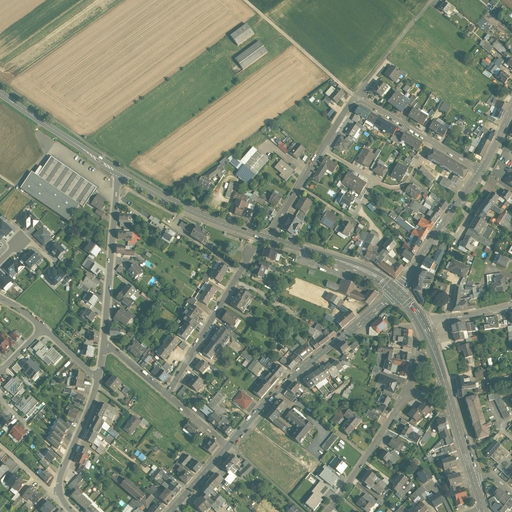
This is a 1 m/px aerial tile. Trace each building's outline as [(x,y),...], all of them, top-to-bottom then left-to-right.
[(449,7),(444,2),(439,8),(442,11),(446,14),(449,11),(450,8),(451,8),(449,7)] [(247,24),(230,36),(238,47),(254,35),(247,24)] [(259,42),(235,60),(243,70),(267,53),(259,42)] [(506,51),(496,42),(492,46),(498,51),(497,51),(502,55),(504,53),(506,51)] [(493,48),(486,43),(482,48),(489,53),(493,48)] [(511,59),(504,53),(502,55),(510,62),(511,59)] [(494,65),(489,71),(492,74),(497,68),(494,65)] [(392,66),(385,75),(395,82),(402,74),(399,72),(392,66)] [(502,72),(501,71),(499,73),(496,77),(504,84),(509,78),(502,72)] [(385,87),(379,82),(373,90),(381,97),(388,88),(385,87)] [(329,97),(332,100),(337,104),(345,94),(337,88),(329,97)] [(404,97),(397,92),(389,102),(396,107),(403,97),(404,97)] [(403,97),(396,107),(402,112),(409,104),(408,103),(409,102),(403,97)] [(452,108),(444,102),(440,109),(448,114),(452,108)] [(508,105),(500,102),(497,108),(498,109),(504,112),(508,105)] [(371,113),(360,107),(359,109),(356,114),(367,120),(371,113)] [(421,113),(414,109),(409,117),(416,121),(421,113)] [(504,112),(498,109),(495,115),(496,115),(495,118),(498,120),(499,117),(502,118),(504,112)] [(378,118),(371,113),(367,120),(374,125),(378,118)] [(421,113),(416,121),(424,125),(428,117),(421,113)] [(360,118),(355,115),(352,121),(357,124),(360,118)] [(397,129),(378,118),(374,125),(393,136),(394,135),(397,129)] [(462,126),(464,122),(460,119),(456,126),(458,127),(456,130),(466,136),(470,130),(462,126)] [(441,126),(434,121),(429,129),(436,133),(441,126)] [(355,127),(351,124),(345,134),(352,139),(358,129),(355,127)] [(448,130),(441,126),(436,133),(444,138),(448,130)] [(494,136),(489,134),(488,133),(486,136),(486,135),(484,140),(485,140),(491,143),(494,136)] [(423,144),(405,134),(401,140),(401,141),(419,151),(423,144)] [(341,138),(335,148),(341,152),(344,147),(347,148),(349,144),(345,141),(341,138)] [(477,146),(473,143),(472,146),(475,148),(479,149),(479,148),(481,148),(485,140),(484,140),(480,138),(477,146)] [(277,139),(275,142),(280,145),(278,147),(282,150),(284,148),(285,146),(277,139)] [(491,143),(485,140),(481,148),(486,151),(491,143)] [(296,142),(288,151),(289,152),(290,152),(289,153),(297,159),(305,150),(296,142)] [(253,148),(243,159),(243,160),(247,163),(257,152),(253,148)] [(486,153),(479,149),(476,155),(477,155),(482,158),(483,158),(486,153)] [(365,150),(358,162),(367,167),(372,159),(375,155),(365,150)] [(467,171),(433,151),(428,159),(455,175),(463,180),(468,171),(467,171)] [(247,163),(245,166),(256,176),(268,161),(257,152),(247,163)] [(241,162),(238,160),(232,156),(227,160),(229,162),(239,171),(236,175),(247,185),(252,180),(255,176),(256,176),(245,166),(241,162)] [(96,189),(51,158),(44,169),(38,177),(80,206),(83,208),(87,202),(90,198),(93,193),(96,189)] [(226,158),(219,163),(223,167),(229,162),(227,160),(226,158)] [(325,158),(320,166),(326,170),(333,174),(338,166),(325,158)] [(289,167),(281,161),(275,168),(281,174),(279,176),(285,182),(291,176),(290,175),(294,171),(289,167)] [(388,169),(378,163),(377,164),(374,170),(373,171),(383,177),(388,169)] [(408,169),(399,164),(392,176),(401,181),(408,169)] [(40,166),(35,174),(38,177),(44,169),(40,166)] [(326,170),(320,166),(314,176),(320,179),(326,170)] [(435,179),(422,167),(419,171),(430,182),(431,183),(435,179)] [(217,168),(206,176),(203,179),(205,180),(207,178),(209,180),(217,174),(220,172),(217,168)] [(35,174),(32,172),(21,189),(69,222),(80,206),(38,177),(35,174)] [(357,179),(348,173),(342,183),(342,184),(351,189),(357,179)] [(463,180),(455,175),(451,182),(459,187),(463,180)] [(203,179),(201,178),(197,186),(198,186),(201,188),(200,190),(201,190),(206,192),(210,184),(205,181),(205,180),(203,179)] [(449,181),(444,178),(440,185),(455,194),(459,187),(451,182),(449,181)] [(366,184),(357,179),(351,189),(360,195),(361,194),(366,184)] [(235,184),(230,182),(225,197),(230,199),(235,184)] [(412,187),(411,186),(406,192),(412,197),(412,196),(416,199),(420,194),(418,192),(412,187)] [(511,195),(505,191),(503,193),(500,197),(502,199),(505,201),(507,202),(511,195)] [(499,198),(492,193),(486,201),(493,206),(499,198)] [(250,198),(239,194),(237,201),(244,203),(246,204),(247,201),(250,198)] [(273,194),(268,202),(276,207),(280,201),(276,198),(278,197),(277,196),(273,194)] [(346,196),(344,195),(339,204),(343,206),(342,208),(344,210),(345,208),(349,210),(354,201),(353,201),(346,196)] [(98,196),(92,205),(98,210),(101,211),(104,207),(102,206),(105,201),(98,196)] [(312,203),(302,197),(295,208),(299,211),(305,214),(312,203)] [(256,201),(250,198),(247,201),(246,204),(249,205),(254,207),(256,201)] [(448,205),(442,200),(442,201),(440,204),(437,208),(443,212),(448,205)] [(431,204),(427,201),(425,203),(423,207),(430,211),(432,208),(430,206),(431,205),(431,204)] [(493,206),(486,201),(479,211),(486,215),(490,209),(493,206)] [(504,202),(499,209),(502,212),(505,208),(506,209),(510,204),(507,202),(505,201),(504,202)] [(415,202),(411,210),(417,213),(418,211),(422,206),(415,202)] [(242,208),(237,206),(237,207),(234,215),(242,217),(245,209),(242,208)] [(422,206),(418,211),(427,216),(430,211),(423,207),(422,206)] [(497,208),(493,206),(490,209),(501,215),(503,213),(502,212),(499,209),(497,208)] [(413,211),(406,207),(403,212),(410,217),(413,211)] [(437,208),(436,209),(433,213),(440,217),(443,212),(437,208)] [(247,210),(245,209),(242,217),(249,219),(252,211),(247,210)] [(305,214),(299,211),(296,216),(303,220),(307,215),(305,214)] [(486,215),(479,211),(475,217),(476,217),(482,221),(486,215)] [(35,219),(29,212),(24,217),(22,216),(18,220),(26,228),(30,225),(36,219),(35,219)] [(339,219),(328,212),(325,216),(324,217),(324,218),(322,221),(321,223),(332,230),(339,219)] [(398,217),(393,213),(389,217),(395,221),(398,217)] [(433,213),(430,217),(431,218),(429,221),(434,225),(436,221),(440,217),(433,213)] [(508,216),(503,213),(501,215),(498,221),(496,224),(501,227),(505,222),(508,216)] [(127,215),(120,215),(119,223),(126,223),(128,224),(128,220),(131,220),(131,216),(127,215)] [(295,219),(290,216),(286,223),(296,229),(300,222),(295,219)] [(482,221),(476,217),(469,229),(478,235),(487,241),(493,232),(486,227),(488,225),(482,221)] [(36,219),(30,225),(33,228),(34,227),(39,222),(36,218),(35,219),(36,219)] [(409,227),(398,219),(395,221),(407,230),(409,227)] [(429,223),(422,219),(420,223),(418,225),(425,230),(428,232),(433,225),(430,223),(429,223)] [(0,230),(5,236),(6,236),(12,231),(4,223),(2,221),(0,222),(0,230)] [(39,222),(34,227),(39,232),(43,228),(44,226),(39,222)] [(192,228),(182,222),(179,226),(189,233),(192,228)] [(342,228),(339,232),(347,237),(353,227),(345,222),(342,228)] [(511,226),(505,222),(501,227),(508,231),(511,226)] [(296,229),(286,223),(282,229),(286,232),(292,235),(296,229)] [(164,229),(158,224),(155,228),(162,233),(164,229)] [(418,233),(409,227),(407,230),(415,236),(415,237),(418,233)] [(39,232),(34,237),(45,247),(52,239),(47,234),(48,233),(43,228),(39,232)] [(197,228),(190,236),(202,244),(209,234),(204,231),(203,232),(197,228)] [(169,232),(164,229),(162,233),(165,235),(163,238),(170,242),(173,238),(167,235),(169,232)] [(478,235),(469,229),(465,236),(466,236),(475,241),(478,235)] [(418,233),(415,237),(415,238),(422,243),(428,232),(425,230),(423,234),(419,231),(418,233)] [(126,233),(118,232),(118,240),(125,240),(126,240),(126,237),(126,233)] [(368,234),(363,232),(359,240),(360,241),(362,242),(364,243),(368,234)] [(403,234),(400,232),(396,236),(404,243),(407,238),(405,237),(403,234)] [(141,239),(132,233),(129,233),(130,236),(131,236),(131,237),(130,237),(130,238),(132,238),(132,242),(128,242),(128,244),(133,245),(135,245),(135,239),(136,238),(140,241),(141,239)] [(375,238),(368,234),(364,243),(366,244),(373,247),(377,239),(375,238)] [(487,241),(478,235),(475,241),(476,241),(491,249),(494,245),(487,241)] [(91,240),(84,236),(81,239),(88,244),(91,240)] [(475,241),(466,236),(463,242),(462,242),(459,246),(470,252),(473,247),(474,247),(473,246),(476,241),(475,241)] [(414,240),(413,242),(411,245),(413,245),(419,249),(422,243),(415,238),(414,240)] [(390,239),(383,247),(384,248),(389,254),(391,251),(396,246),(391,241),(390,239)] [(47,248),(50,251),(56,245),(54,242),(47,248)] [(411,248),(406,243),(403,246),(409,251),(411,248)] [(50,251),(49,251),(57,259),(57,258),(61,254),(64,251),(57,244),(56,245),(50,251)] [(100,251),(90,244),(85,251),(90,254),(95,258),(100,251)] [(411,248),(409,251),(415,256),(419,249),(413,245),(411,248)] [(128,247),(117,246),(117,254),(124,255),(125,255),(125,252),(129,252),(130,247),(128,247)] [(376,249),(373,247),(372,247),(370,251),(373,253),(369,260),(375,263),(380,256),(376,254),(376,252),(375,252),(376,249)] [(389,254),(384,248),(380,256),(375,263),(375,264),(378,267),(388,255),(388,254),(389,254)] [(269,252),(264,250),(262,257),(275,261),(276,254),(277,254),(269,252)] [(414,257),(406,250),(403,255),(402,256),(409,261),(411,262),(414,257)] [(440,250),(433,262),(434,263),(438,266),(444,252),(440,250)] [(37,257),(31,251),(26,256),(26,255),(21,259),(28,266),(30,268),(35,264),(40,259),(37,257)] [(398,264),(390,257),(388,260),(396,266),(398,264)] [(503,259),(500,257),(500,258),(496,264),(506,269),(510,262),(503,259)] [(386,258),(378,267),(381,269),(385,264),(388,260),(386,258)] [(433,262),(427,258),(422,265),(430,270),(431,270),(434,263),(433,262)] [(13,260),(5,268),(6,268),(11,274),(15,270),(17,273),(18,274),(23,269),(18,265),(13,260)] [(89,262),(85,268),(97,276),(101,270),(94,265),(89,262)] [(269,266),(260,262),(258,267),(265,269),(265,270),(267,270),(269,266)] [(462,268),(452,263),(451,265),(450,266),(450,267),(448,270),(464,278),(468,268),(463,266),(462,268)] [(228,270),(220,264),(215,271),(224,276),(228,270)] [(396,266),(392,269),(385,264),(381,269),(392,277),(395,279),(403,269),(398,264),(396,266)] [(136,267),(134,265),(131,268),(132,269),(129,272),(130,274),(129,275),(133,278),(134,277),(135,279),(139,276),(140,277),(143,275),(141,272),(143,271),(138,266),(136,267)] [(120,266),(117,271),(122,275),(126,270),(120,266)] [(258,267),(257,266),(253,274),(256,275),(256,278),(258,279),(260,277),(261,277),(262,274),(263,274),(265,270),(265,269),(258,267)] [(49,272),(45,276),(54,286),(63,278),(57,272),(56,272),(53,269),(49,272)] [(57,272),(63,278),(66,274),(59,270),(57,272)] [(434,276),(420,270),(418,272),(422,274),(421,275),(423,275),(433,279),(434,276)] [(224,276),(215,271),(211,278),(219,284),(224,276)] [(0,272),(0,288),(2,291),(11,282),(6,278),(0,272)] [(9,276),(6,278),(11,282),(13,284),(15,282),(9,276)] [(93,280),(88,277),(84,283),(86,284),(91,288),(95,290),(99,284),(93,280)] [(423,278),(414,277),(414,284),(429,286),(430,286),(431,282),(422,281),(423,278)] [(503,278),(497,279),(498,284),(494,284),(491,285),(493,293),(506,291),(503,278)] [(354,285),(342,280),(339,287),(337,292),(349,297),(351,292),(354,285)] [(339,287),(327,283),(326,287),(337,292),(339,287)] [(136,292),(128,286),(122,293),(130,300),(136,292)] [(209,286),(204,293),(212,297),(216,290),(209,286)] [(475,288),(472,288),(473,291),(472,291),(473,295),(474,299),(485,297),(484,293),(482,293),(479,293),(476,294),(475,288)] [(245,294),(240,291),(236,299),(246,305),(250,298),(245,294)] [(255,296),(247,291),(245,294),(250,298),(253,299),(255,296)] [(365,299),(361,303),(369,306),(378,294),(371,291),(365,299)] [(151,297),(143,292),(141,295),(148,300),(151,297)] [(363,297),(351,292),(349,297),(361,303),(365,299),(363,297)] [(130,300),(122,293),(119,296),(117,299),(130,308),(134,303),(130,300)] [(199,294),(195,300),(197,301),(198,300),(206,306),(212,297),(204,293),(203,295),(202,295),(201,295),(199,294)] [(344,303),(334,296),(329,293),(326,299),(336,307),(346,314),(349,312),(342,306),(344,303)] [(98,300),(89,294),(84,300),(88,303),(92,306),(93,306),(98,300)] [(454,296),(452,312),(452,313),(460,312),(460,308),(459,308),(458,303),(459,302),(460,296),(454,296)] [(246,305),(236,299),(231,307),(242,313),(247,305),(246,305)] [(44,308),(41,312),(55,325),(58,320),(61,322),(65,317),(51,302),(50,303),(47,301),(42,306),(44,308)] [(467,303),(458,303),(459,308),(460,308),(460,312),(471,310),(470,305),(470,304),(467,305),(467,303)] [(193,307),(192,306),(188,312),(198,319),(202,313),(193,307)] [(121,309),(119,312),(118,312),(117,314),(115,317),(119,320),(126,325),(127,325),(128,324),(128,322),(131,318),(132,318),(126,314),(121,309)] [(88,310),(83,317),(91,323),(96,316),(88,310)] [(135,316),(128,311),(126,314),(132,318),(131,318),(133,319),(135,316)] [(188,312),(187,311),(184,315),(187,317),(184,322),(186,324),(194,330),(195,330),(198,327),(198,326),(199,325),(198,324),(197,323),(199,320),(198,319),(188,312)] [(346,314),(344,317),(349,323),(355,317),(350,311),(349,312),(346,314)] [(238,319),(228,313),(223,321),(228,324),(232,327),(233,327),(238,319)] [(338,322),(336,323),(337,324),(342,329),(349,323),(344,317),(338,322)] [(497,317),(485,319),(486,325),(487,324),(487,326),(484,327),(485,330),(499,329),(497,317)] [(380,319),(372,326),(378,333),(386,326),(386,325),(386,323),(385,322),(383,322),(380,319)] [(459,325),(450,327),(451,335),(453,335),(466,333),(464,323),(459,324),(459,325)] [(194,330),(186,324),(178,335),(186,341),(194,330)] [(232,327),(228,324),(226,328),(233,333),(236,329),(233,327),(232,327)] [(330,334),(326,331),(326,332),(321,329),(321,328),(317,325),(314,330),(316,331),(323,335),(324,334),(329,340),(333,337),(336,334),(331,331),(330,334)] [(372,326),(369,328),(369,336),(378,336),(378,333),(372,326)] [(314,330),(309,327),(306,332),(313,336),(316,331),(314,330)] [(222,329),(211,342),(212,343),(220,349),(221,350),(231,336),(222,329)] [(404,330),(394,329),(393,338),(398,338),(403,338),(404,332),(404,330)] [(412,332),(408,332),(408,330),(404,330),(404,332),(403,338),(412,339),(412,332)] [(99,335),(93,335),(94,332),(89,331),(88,336),(91,336),(90,342),(93,342),(98,343),(99,335)] [(5,335),(1,332),(0,334),(0,350),(4,354),(7,351),(6,350),(9,346),(11,347),(14,344),(10,340),(9,340),(4,336),(5,335)] [(10,336),(17,342),(20,339),(14,334),(13,333),(10,336)] [(323,335),(321,336),(320,336),(315,341),(317,343),(320,347),(329,340),(324,334),(323,335)] [(462,334),(453,335),(455,342),(463,340),(462,334)] [(171,337),(156,355),(164,361),(178,344),(171,337)] [(412,339),(403,338),(403,341),(403,347),(412,348),(413,339),(412,339)] [(135,341),(128,350),(133,354),(140,346),(135,341)] [(315,341),(311,344),(315,350),(320,347),(317,343),(315,341)] [(33,349),(37,353),(39,350),(41,352),(45,347),(40,342),(33,349)] [(183,342),(179,347),(184,351),(188,346),(183,342)] [(348,348),(343,342),(337,347),(342,353),(344,352),(348,348)] [(356,342),(350,347),(353,351),(359,346),(356,342)] [(212,343),(203,355),(211,361),(220,349),(212,343)] [(293,348),(290,350),(294,354),(297,351),(301,348),(297,344),(293,348)] [(301,348),(297,351),(304,359),(313,352),(306,344),(303,347),(301,348)] [(468,345),(462,347),(463,351),(465,359),(472,357),(468,345)] [(140,346),(133,354),(138,359),(142,354),(146,350),(145,350),(140,346)] [(285,346),(275,359),(279,362),(282,359),(283,360),(290,351),(290,350),(285,346)] [(388,348),(379,346),(378,353),(387,354),(388,348)] [(54,365),(62,357),(52,348),(48,352),(46,351),(47,349),(45,347),(41,352),(39,350),(37,353),(35,354),(43,361),(46,357),(54,365)] [(92,348),(85,347),(83,356),(92,358),(94,349),(92,348)] [(148,347),(145,350),(146,350),(142,354),(144,356),(147,353),(150,349),(148,347)] [(403,350),(393,349),(392,355),(398,356),(403,357),(403,355),(402,355),(403,350)] [(304,359),(297,351),(294,354),(302,361),(304,359)] [(147,353),(144,356),(142,359),(147,363),(152,358),(147,353)] [(252,360),(243,353),(241,356),(250,363),(252,360)] [(411,355),(403,355),(403,357),(398,356),(397,360),(400,361),(410,364),(411,355)] [(268,358),(264,364),(261,361),(260,362),(258,364),(264,369),(271,374),(274,370),(270,367),(273,362),(268,358)] [(288,364),(285,366),(291,370),(298,362),(293,358),(288,364)] [(250,363),(246,369),(252,373),(259,365),(258,364),(253,360),(252,360),(250,363)] [(404,367),(403,373),(401,372),(400,374),(399,377),(406,379),(410,364),(400,361),(399,366),(404,367)] [(31,362),(24,368),(26,371),(24,373),(27,376),(29,374),(33,377),(39,370),(37,367),(38,366),(35,363),(34,365),(31,362)] [(202,362),(196,370),(202,375),(209,367),(202,362)] [(338,363),(337,362),(335,363),(334,362),(330,366),(337,371),(345,366),(345,365),(343,365),(339,363),(338,363)] [(76,368),(72,363),(67,368),(72,372),(76,368)] [(171,367),(167,363),(163,367),(168,371),(171,367)] [(159,364),(156,368),(155,371),(152,373),(163,382),(168,376),(167,375),(160,369),(162,367),(159,364)] [(329,364),(324,368),(330,375),(331,376),(337,371),(330,366),(329,364)] [(13,369),(17,373),(21,369),(17,365),(13,369)] [(259,365),(252,373),(256,377),(263,368),(259,365)] [(274,370),(271,374),(278,379),(285,371),(278,366),(274,370)] [(163,367),(162,367),(160,369),(167,375),(169,372),(168,371),(163,367)] [(323,367),(318,371),(325,379),(330,375),(324,368),(323,367)] [(318,371),(313,375),(320,382),(320,383),(325,379),(318,371)] [(84,375),(74,373),(72,380),(83,382),(84,375)] [(266,379),(263,382),(270,388),(278,379),(271,374),(266,379)] [(313,375),(313,374),(308,378),(314,385),(315,386),(320,382),(313,375)] [(14,380),(20,385),(23,382),(17,377),(14,380)] [(122,383),(113,377),(106,386),(114,393),(122,383)] [(203,383),(195,377),(188,386),(196,392),(203,383)] [(308,378),(308,377),(303,381),(310,390),(314,385),(308,378)] [(398,382),(385,377),(382,385),(386,386),(384,390),(393,393),(394,394),(398,382)] [(13,379),(4,388),(15,398),(16,396),(19,393),(17,390),(21,386),(20,385),(14,380),(13,379)] [(83,382),(72,380),(71,386),(78,388),(82,388),(83,382)] [(463,381),(456,382),(457,391),(464,390),(463,381)] [(263,382),(253,392),(261,399),(270,388),(263,382)] [(294,383),(287,390),(293,395),(294,396),(300,389),(294,383)] [(184,386),(177,395),(181,399),(188,390),(184,386)] [(126,387),(122,392),(126,396),(131,391),(126,387)] [(287,390),(284,395),(289,400),(293,395),(287,390)] [(464,390),(457,391),(458,399),(466,397),(465,391),(466,391),(466,390),(464,390)] [(226,398),(219,392),(207,406),(212,410),(218,403),(220,405),(226,398)] [(245,395),(241,392),(237,398),(240,400),(237,403),(239,405),(245,410),(252,401),(245,395)] [(509,417),(498,393),(488,395),(489,401),(495,400),(504,419),(509,417)] [(83,396),(79,394),(76,401),(75,403),(82,406),(86,399),(82,398),(83,396)] [(16,405),(21,399),(17,395),(16,396),(15,398),(12,400),(16,405)] [(390,399),(384,396),(382,399),(380,403),(384,405),(386,407),(390,399)] [(483,425),(478,405),(479,405),(476,396),(465,400),(477,440),(488,437),(486,428),(491,427),(490,423),(483,425)] [(16,405),(15,406),(21,412),(22,412),(27,416),(26,416),(28,415),(29,417),(36,409),(35,408),(39,403),(33,398),(28,404),(22,399),(21,399),(16,405)] [(279,400),(269,412),(277,418),(287,406),(279,400)] [(220,405),(218,403),(212,410),(215,413),(219,416),(225,409),(220,405)] [(427,408),(422,403),(416,410),(422,415),(425,417),(430,410),(427,408)] [(108,407),(101,404),(98,410),(105,413),(106,410),(108,407)] [(203,404),(201,407),(200,405),(198,408),(203,413),(207,408),(203,404)] [(384,405),(380,412),(385,414),(389,408),(386,407),(384,405)] [(79,413),(68,407),(66,411),(69,412),(68,416),(70,417),(75,419),(76,419),(79,413)] [(343,407),(336,415),(340,418),(344,414),(347,410),(343,407)] [(207,408),(203,413),(210,419),(214,413),(207,408)] [(416,410),(414,409),(408,416),(412,419),(416,422),(422,415),(416,410)] [(105,413),(98,410),(94,416),(95,417),(102,420),(103,417),(105,413)] [(292,410),(285,419),(298,429),(304,421),(292,410)] [(376,413),(368,410),(366,415),(373,419),(376,413)] [(277,418),(269,412),(265,417),(273,423),(276,419),(277,418)] [(210,419),(208,420),(211,422),(211,423),(213,425),(214,425),(216,427),(222,421),(214,414),(214,413),(210,419)] [(223,419),(215,413),(214,414),(222,421),(223,419)] [(361,421),(351,413),(348,417),(352,421),(349,424),(354,429),(361,421)] [(336,415),(331,421),(335,424),(336,423),(340,418),(336,415)] [(8,417),(7,416),(6,417),(2,422),(1,424),(4,427),(5,426),(7,428),(13,422),(8,418),(8,417)] [(95,417),(92,423),(90,425),(91,426),(88,430),(98,435),(105,423),(102,420),(95,417)] [(134,417),(124,430),(131,435),(137,428),(141,422),(134,417)] [(222,421),(216,427),(221,431),(227,425),(227,426),(229,424),(223,419),(222,421)] [(442,419),(437,421),(439,429),(439,432),(446,430),(442,419)] [(63,425),(59,421),(59,422),(56,426),(57,427),(64,434),(68,430),(68,431),(68,430),(63,425)] [(298,429),(291,438),(298,444),(312,427),(304,421),(298,429)] [(198,430),(189,422),(184,428),(193,436),(196,431),(198,430)] [(285,427),(278,422),(275,425),(282,431),(285,427)] [(349,424),(347,422),(341,429),(348,436),(354,429),(349,424)] [(12,431),(10,434),(14,438),(22,429),(18,425),(17,426),(12,431)] [(227,425),(221,431),(228,437),(233,431),(227,426),(227,425)] [(407,427),(406,426),(400,435),(407,438),(409,435),(412,431),(407,427)] [(64,434),(57,427),(53,431),(55,432),(62,439),(66,435),(64,434)] [(119,435),(110,427),(106,431),(116,439),(119,435)] [(22,429),(14,438),(19,442),(21,440),(25,434),(27,433),(22,429)] [(446,430),(439,432),(441,440),(442,440),(445,439),(448,438),(446,430)] [(90,431),(84,441),(93,445),(97,438),(98,435),(90,431)] [(62,439),(55,432),(51,436),(53,438),(60,444),(63,440),(62,439)] [(412,432),(410,435),(409,435),(407,438),(417,443),(420,436),(416,434),(416,435),(412,432)] [(333,433),(321,447),(326,452),(338,437),(333,433)] [(60,444),(53,438),(49,442),(53,446),(58,450),(62,446),(60,444)] [(396,441),(393,439),(389,445),(396,450),(400,445),(400,444),(396,441)] [(445,439),(442,440),(441,440),(438,444),(435,447),(437,449),(440,448),(446,446),(445,439)] [(212,440),(206,447),(204,445),(202,447),(211,455),(219,446),(212,440)] [(494,442),(486,452),(488,454),(491,457),(499,447),(494,442)] [(101,445),(96,451),(100,455),(105,449),(101,445)] [(89,450),(81,447),(78,453),(89,458),(90,455),(87,454),(89,450)] [(450,447),(444,449),(445,456),(452,452),(450,447)] [(499,447),(491,457),(499,464),(504,459),(505,459),(506,458),(509,455),(499,447)] [(390,454),(385,450),(380,458),(386,463),(389,459),(392,456),(390,454)] [(53,454),(50,451),(45,456),(51,463),(57,457),(53,454)] [(399,457),(392,451),(390,454),(392,456),(397,460),(399,457)] [(89,458),(78,453),(74,462),(80,465),(85,467),(89,458)] [(187,455),(182,460),(186,464),(190,460),(191,458),(187,455)] [(232,455),(227,461),(234,466),(235,465),(238,460),(232,455)] [(444,460),(441,461),(442,462),(444,471),(446,471),(451,469),(456,467),(453,457),(444,460)] [(505,459),(504,459),(499,464),(496,467),(503,473),(511,463),(506,458),(505,459)] [(333,467),(336,470),(341,474),(346,467),(342,464),(343,463),(342,462),(341,463),(338,460),(333,467)] [(190,467),(190,468),(196,473),(202,467),(195,461),(190,467)] [(234,466),(227,461),(221,468),(227,473),(233,466),(234,466)] [(241,469),(239,471),(240,473),(241,473),(247,468),(244,465),(247,462),(246,461),(242,464),(244,466),(241,469)] [(511,463),(503,473),(510,479),(511,476),(511,463)] [(330,464),(327,467),(332,471),(334,473),(336,470),(333,467),(330,464)] [(85,467),(80,465),(77,472),(80,474),(83,476),(86,469),(85,467)] [(247,468),(241,473),(243,476),(246,478),(254,469),(250,465),(247,468)] [(332,471),(327,467),(325,465),(323,468),(325,470),(330,474),(332,471)] [(233,466),(227,473),(229,475),(229,474),(231,476),(233,474),(234,474),(237,470),(233,466)] [(169,479),(158,469),(156,472),(161,477),(163,478),(167,481),(169,479)] [(432,479),(425,469),(417,475),(424,484),(432,479)] [(337,479),(330,474),(325,470),(320,477),(324,480),(331,486),(332,485),(334,486),(337,482),(336,481),(337,479)] [(52,477),(45,471),(42,475),(40,477),(47,483),(52,477)] [(375,476),(369,471),(361,481),(367,486),(368,486),(372,480),(375,476)] [(156,472),(152,478),(157,482),(159,479),(161,477),(156,472)] [(192,478),(185,472),(181,476),(179,478),(186,484),(192,478)] [(123,483),(115,477),(116,475),(114,473),(112,474),(110,477),(134,498),(139,503),(145,507),(150,511),(153,508),(149,505),(154,499),(151,496),(148,494),(148,493),(145,496),(127,480),(123,483)] [(216,473),(210,480),(217,485),(222,480),(216,473)] [(231,476),(229,474),(229,475),(224,480),(230,485),(237,477),(234,474),(233,474),(231,476)] [(448,477),(447,477),(450,487),(455,486),(461,484),(458,474),(453,475),(448,477)] [(11,478),(6,483),(12,488),(13,488),(20,480),(14,475),(11,478)] [(401,475),(395,483),(397,485),(400,487),(401,487),(401,488),(402,487),(401,487),(407,480),(401,475)] [(382,491),(387,485),(382,481),(375,476),(372,480),(374,482),(372,484),(382,491)] [(25,484),(20,480),(13,488),(19,493),(24,487),(23,487),(25,484)] [(217,485),(210,480),(206,484),(213,490),(216,486),(218,487),(218,486),(217,486),(217,485)] [(372,480),(368,486),(371,489),(379,495),(382,491),(372,484),(374,482),(372,480)] [(169,487),(163,482),(161,485),(167,490),(168,491),(170,489),(169,487)] [(182,489),(173,482),(170,485),(172,486),(179,492),(182,489)] [(75,489),(73,491),(75,493),(76,491),(77,491),(81,486),(79,484),(77,486),(75,489)] [(206,484),(200,491),(204,494),(202,496),(206,501),(205,502),(211,507),(214,510),(217,507),(215,504),(214,504),(211,501),(207,497),(207,498),(207,497),(213,490),(206,484)] [(324,484),(318,491),(324,496),(329,489),(324,484)] [(148,491),(147,493),(148,493),(148,494),(151,496),(157,489),(153,485),(150,489),(148,491)] [(400,487),(397,485),(392,489),(397,493),(401,489),(401,488),(401,487),(400,487)] [(179,492),(172,486),(170,489),(168,491),(175,497),(179,492)] [(31,488),(23,497),(28,501),(30,500),(36,492),(31,488)] [(403,490),(401,489),(397,493),(402,498),(407,493),(404,491),(403,490)] [(456,492),(454,492),(457,500),(457,501),(462,499),(464,499),(464,497),(466,496),(464,489),(456,492)] [(505,494),(498,489),(496,492),(498,493),(495,495),(500,501),(505,494)] [(175,497),(168,491),(167,490),(159,499),(167,506),(175,497)] [(417,490),(410,498),(414,502),(418,497),(420,494),(417,490)] [(77,491),(76,491),(75,493),(72,497),(76,501),(82,496),(77,492),(77,491)] [(43,498),(36,492),(30,500),(35,504),(38,501),(39,502),(43,498)] [(217,495),(215,497),(211,501),(214,504),(216,501),(220,497),(217,494),(217,495)] [(318,502),(321,499),(315,495),(314,494),(305,504),(314,511),(320,504),(318,502)] [(376,502),(366,494),(362,498),(366,501),(361,508),(366,511),(369,511),(371,510),(369,509),(372,506),(374,507),(377,503),(377,502),(376,502)] [(438,494),(429,500),(434,507),(443,502),(438,494)] [(505,494),(500,501),(501,502),(505,505),(510,499),(505,494)] [(500,501),(495,495),(493,497),(496,502),(495,504),(498,506),(501,502),(500,501)] [(82,496),(76,501),(82,506),(87,500),(82,496)] [(225,501),(220,497),(216,501),(222,505),(225,501)] [(493,497),(488,500),(491,508),(495,504),(496,502),(493,497)] [(134,498),(131,503),(129,506),(131,508),(135,511),(136,511),(138,509),(141,511),(145,507),(139,503),(134,498)] [(201,498),(193,505),(200,511),(204,511),(205,511),(206,511),(211,507),(205,502),(202,498),(201,498)] [(362,498),(358,505),(361,508),(366,501),(362,498)] [(154,499),(149,505),(153,508),(158,502),(154,499)] [(505,505),(499,511),(505,511),(509,509),(510,510),(511,507),(511,500),(510,499),(505,505)] [(87,500),(82,506),(87,511),(91,506),(92,505),(87,500)] [(425,511),(428,510),(418,501),(415,504),(417,507),(414,510),(416,511),(425,511)] [(43,507),(40,511),(41,511),(52,511),(55,510),(48,502),(43,507)] [(153,508),(150,511),(151,511),(161,511),(165,508),(158,502),(153,508)] [(498,506),(494,511),(495,511),(498,511),(499,511),(505,505),(501,502),(498,506)]
